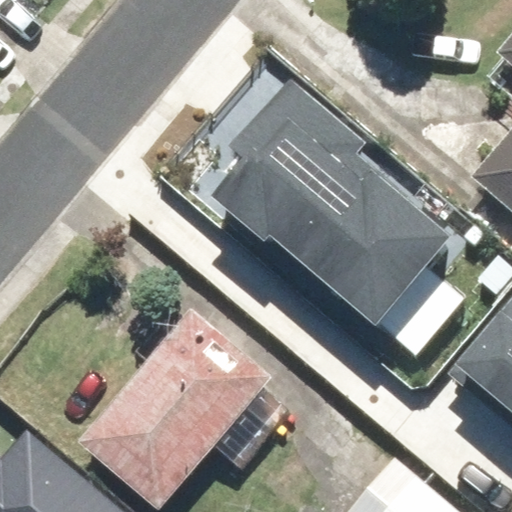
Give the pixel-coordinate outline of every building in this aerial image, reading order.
[(511,208),(511,55),(495,76),(511,90),(511,148),(482,183),(511,208)] [(256,179),(236,203),(382,321),(459,226),(380,163),(394,146),(310,78),(240,166),(256,179)] [(511,313),(463,369),(511,411),(511,313)] [(89,445),(168,511),(172,511),(283,384),(201,314),(89,445)] [(125,511),(32,435),(12,460),(0,449),(0,511),(125,511)] [(452,511),(425,490),(406,511),(452,511)]
